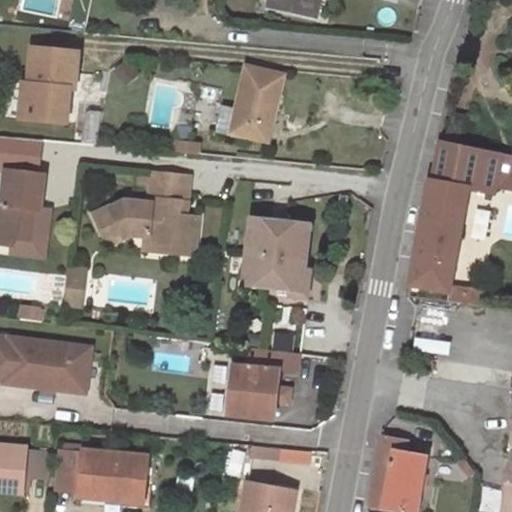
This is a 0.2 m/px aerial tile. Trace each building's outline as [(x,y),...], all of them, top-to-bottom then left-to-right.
[(269,0),(268,7),(316,18),(320,0),(269,0)] [(78,88),(80,52),(34,48),(31,83),(26,83),(24,118),(69,123),(71,97),(66,96),(67,87),(72,88),(78,88)] [(237,108),(231,136),(245,139),(246,135),(267,139),(283,74),(247,66),(237,108)] [(237,108),(224,105),(218,133),(231,136),(237,108)] [(453,112),(444,142),(458,145),(466,115),(453,112)] [(176,151),(199,153),(200,141),(177,139),(176,151)] [(429,179),(409,284),(448,290),(468,188),(494,193),(495,186),(497,175),(501,154),(458,145),(444,142),(440,141),(433,179),(429,179)] [(387,169),(392,148),(377,144),(372,166),(387,169)] [(511,178),(511,156),(501,154),(497,175),(511,178)] [(0,204),(0,243),(12,245),(14,237),(31,240),(35,210),(39,210),(44,175),(6,170),(1,205),(0,204)] [(93,214),(108,245),(130,234),(146,236),(145,240),(173,242),(172,252),(194,254),(197,230),(185,228),(175,227),(177,215),(187,216),(193,174),(153,170),(149,202),(126,200),(93,214)] [(511,178),(497,175),(495,186),(511,188),(511,178)] [(147,187),(148,177),(140,176),(138,186),(147,187)] [(185,228),(187,216),(177,215),(175,227),(185,228)] [(308,299),(311,272),(304,272),(309,226),(253,220),(244,284),(274,288),(290,290),(289,296),(308,299)] [(12,245),(30,247),(31,240),(14,237),(12,245)] [(144,250),(172,252),(173,242),(145,240),(144,250)] [(85,272),(68,269),(66,287),(83,289),(85,272)] [(64,303),(81,304),(83,289),(66,287),(64,303)] [(273,295),(289,296),(290,290),(274,288),(273,295)] [(455,288),(453,299),(482,303),(484,291),(455,288)] [(0,337),(0,382),(85,393),(91,349),(0,337)] [(277,388),(279,370),(241,366),(234,366),(232,384),(231,398),(229,414),(274,419),(276,400),(277,388)] [(231,398),(232,384),(221,383),(219,397),(231,398)] [(277,388),(276,400),(284,401),(285,389),(277,388)] [(511,511),(511,432),(501,511),(511,511)] [(381,436),(369,504),(416,511),(425,457),(406,453),(408,440),(381,436)] [(23,479),(25,449),(25,447),(0,444),(0,489),(22,491),(23,479)] [(281,449),(252,446),(251,456),(280,459),(281,449)] [(49,482),(53,451),(25,449),(23,479),(49,482)] [(78,490),(109,494),(143,498),(148,459),(80,452),(81,451),(62,449),(58,488),(78,490)] [(238,476),(243,454),(234,452),(229,473),(238,476)] [(192,498),(195,479),(179,475),(175,495),(192,498)] [(290,511),(294,492),(247,483),(241,511),(290,511)] [(109,494),(78,490),(77,500),(108,504),(109,494)]
